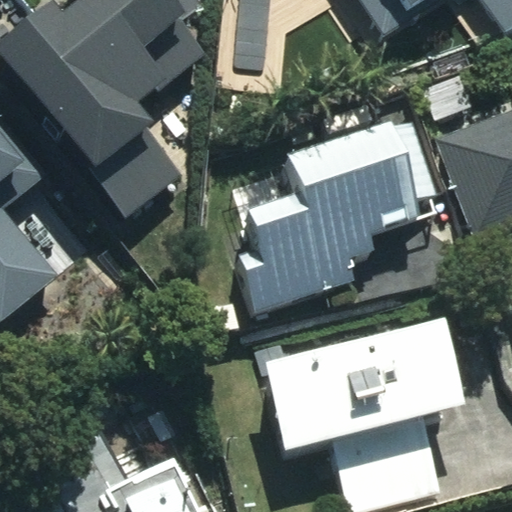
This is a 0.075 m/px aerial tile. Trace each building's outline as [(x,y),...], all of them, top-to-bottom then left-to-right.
[(143,0),(85,0),(45,34),(34,22),(0,50),(0,101),(113,235),(171,187),(120,127),(197,63),(143,0)] [(511,34),(511,0),(462,0),(490,41),(511,34)] [(511,118),(435,145),(468,243),(511,228),(511,118)] [(286,209),(236,225),(254,280),(235,286),(246,321),(348,288),(342,269),(367,261),(363,248),(409,233),(378,138),(274,171),(286,209)] [(0,328),(52,287),(0,222),(0,190),(11,182),(0,168),(0,328)] [(427,338),(247,383),(269,471),(449,427),(427,338)] [(78,483),(49,497),(56,511),(194,511),(176,474),(119,501),(73,403),(46,416),(78,483)]
